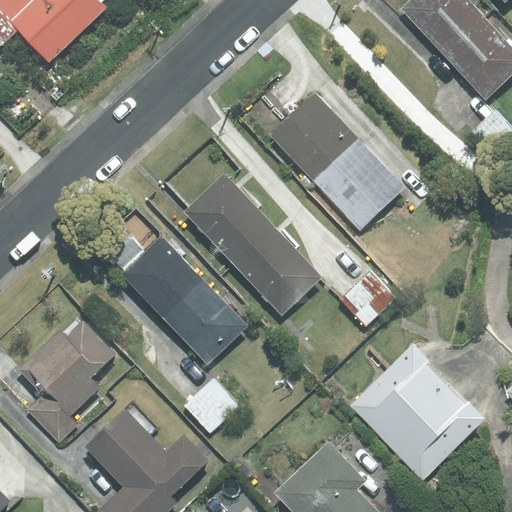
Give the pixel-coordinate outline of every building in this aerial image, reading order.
[(49,62),(108,8),(103,1),(104,0),(0,0),(0,43),(1,44),(18,28),(49,62)] [(468,0),(410,0),(401,9),(445,54),(484,17),(468,0)] [(511,46),(484,17),(445,54),(486,98),(511,73),(511,46)] [(316,93),(271,135),(314,180),(358,138),(316,93)] [(511,144),(511,124),(496,109),(474,131),(499,157),(511,144)] [(358,138),(314,180),(360,229),(405,187),(358,138)] [(273,226),(224,174),(184,211),(234,263),(273,226)] [(273,226),(234,263),(281,314),(321,277),(273,226)] [(203,280),(161,236),(121,274),(164,318),(203,280)] [(395,298),(370,272),(342,299),(366,325),(395,298)] [(203,280),(164,318),(207,363),(247,325),(203,280)] [(115,354),(83,322),(81,324),(76,319),(61,333),(60,331),(20,370),(44,394),(28,409),(60,441),(77,424),(69,416),(98,387),(89,379),(115,354)] [(387,440),(446,384),(426,363),(429,360),(413,344),(351,404),(387,440)] [(239,406),(213,380),(185,406),(211,433),(239,406)] [(446,384),(387,440),(423,478),(484,419),(468,402),(465,405),(446,384)] [(160,428),(133,400),(85,446),(125,487),(99,511),(165,511),(175,502),(170,497),(207,460),(183,435),(167,451),(152,436),(160,428)] [(329,443),(276,494),(293,511),(359,511),(369,503),(356,490),(366,481),(329,443)] [(0,510),(10,501),(0,490),(0,510)] [(377,511),(369,503),(359,511),(377,511)]
